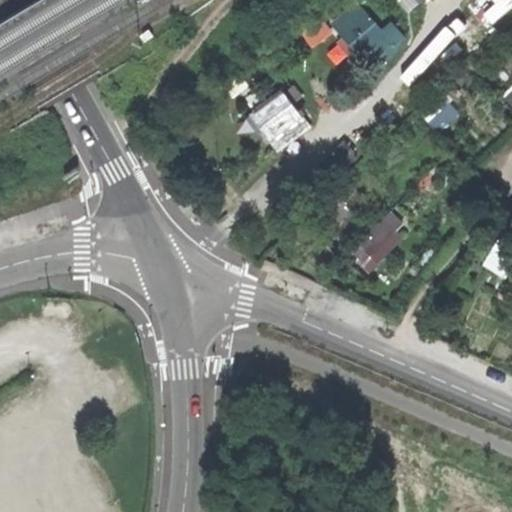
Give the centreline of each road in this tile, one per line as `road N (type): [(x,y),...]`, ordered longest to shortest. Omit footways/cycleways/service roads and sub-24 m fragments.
road 1 (residential): [(161,266),(511,410)]
road 2 (residential): [(161,266),(17,0)]
road 3 (residential): [(161,266),(182,343),(180,511)]
road 4 (residential): [(161,266),(90,252),(0,271)]
